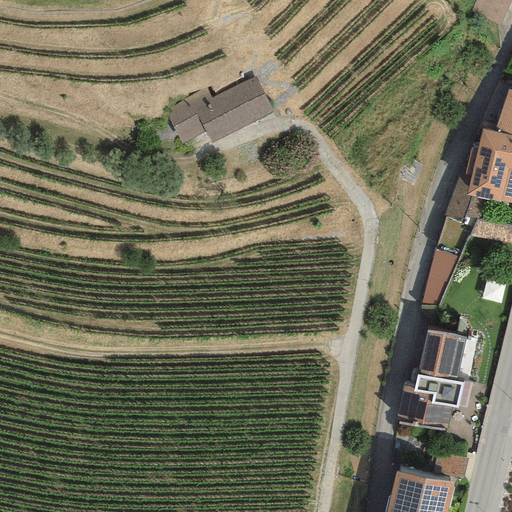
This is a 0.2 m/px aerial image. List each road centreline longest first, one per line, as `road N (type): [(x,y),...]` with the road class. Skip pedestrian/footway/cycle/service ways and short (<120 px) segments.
road 1 (track): [(326,511),(330,451),(375,231),(311,135),(263,130),(183,157),(26,104),(0,87)]
road 2 (residential): [(375,511),(426,239),(464,116),(511,32)]
road 3 (track): [(351,346),(98,352),(0,335)]
road 4 (tertiary): [(478,511),(511,361)]
